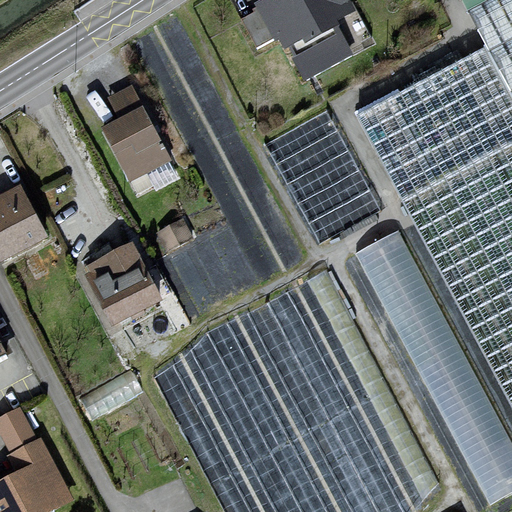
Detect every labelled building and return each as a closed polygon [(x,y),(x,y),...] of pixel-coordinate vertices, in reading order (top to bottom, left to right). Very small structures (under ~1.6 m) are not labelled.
[(349,0),(270,0),(256,10),(280,45),(286,43),(306,83),(355,56),(340,26),(360,19),(349,0)] [(511,0),(493,0),(467,14),(487,52),(511,97),(511,0)] [(511,97),(487,52),(360,121),(511,401),(511,97)] [(103,136),(130,188),(177,167),(136,90),(110,103),(121,125),(103,136)] [(271,135),(314,237),(379,210),(335,108),(271,135)] [(0,260),(5,273),(50,245),(24,194),(0,202),(0,260)] [(379,246),(354,258),(488,511),(494,511),(511,502),(511,453),(397,234),(379,246)] [(166,308),(134,248),(87,275),(116,333),(166,308)] [(210,336),(154,384),(221,511),(425,511),(440,495),(327,275),(210,336)] [(0,492),(0,511),(72,511),(79,509),(44,445),(38,448),(22,413),(0,422),(0,439),(12,460),(5,465),(13,487),(0,492)]
